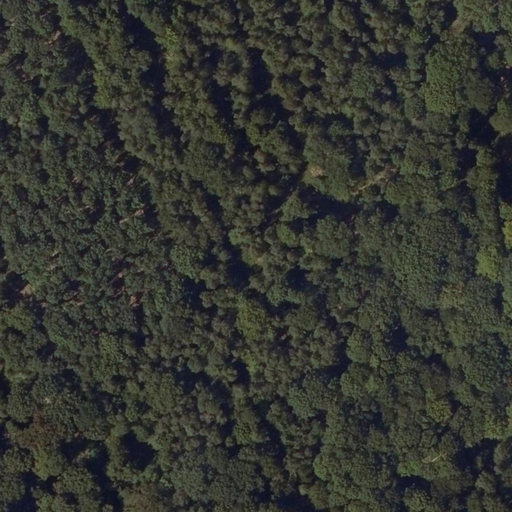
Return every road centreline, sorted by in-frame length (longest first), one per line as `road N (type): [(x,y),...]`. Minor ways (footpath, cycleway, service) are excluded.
road 1 (track): [(59,0),(311,511)]
road 2 (track): [(465,0),(316,511)]
road 3 (track): [(299,511),(0,385)]
road 4 (track): [(511,431),(328,511)]
